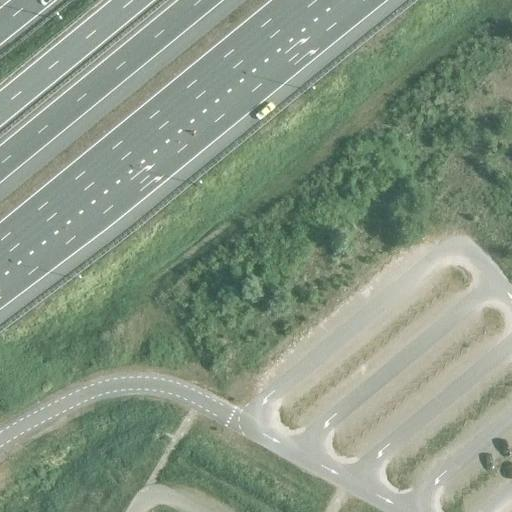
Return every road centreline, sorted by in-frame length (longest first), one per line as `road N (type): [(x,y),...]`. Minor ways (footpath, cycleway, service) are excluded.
road 1 (unclassified): [(0,437),(88,392),(157,385),(402,511)]
road 2 (motorway): [(0,250),(307,0)]
road 3 (motorway): [(0,165),(203,0)]
road 4 (motorway): [(135,0),(0,110)]
